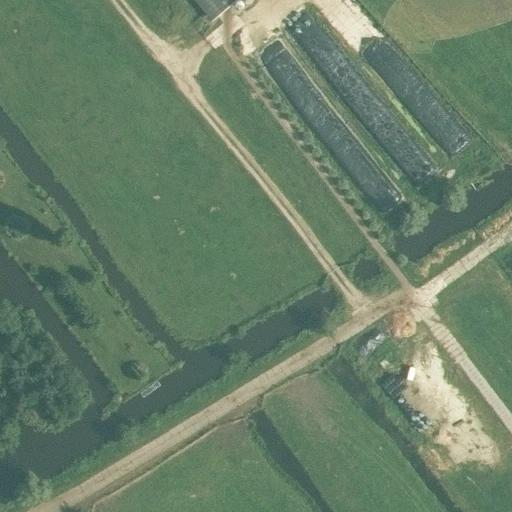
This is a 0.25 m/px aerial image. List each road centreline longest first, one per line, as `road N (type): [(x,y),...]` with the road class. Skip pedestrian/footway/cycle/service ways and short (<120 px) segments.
road 1 (track): [(370,315),(119,0)]
road 2 (track): [(45,511),(370,315)]
road 3 (track): [(511,427),(413,298),(511,226)]
